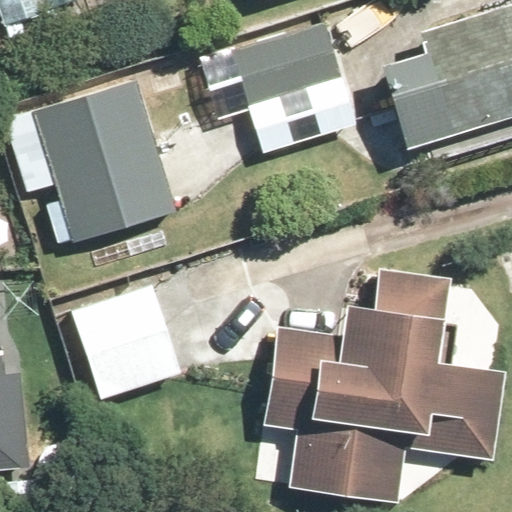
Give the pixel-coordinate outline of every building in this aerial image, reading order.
[(0,0),(0,2),(6,20),(41,8),(37,0),(0,0)] [(511,1),(422,30),(428,49),(384,62),(409,143),(511,111),(511,1)] [(323,19),(209,57),(226,109),(341,76),(323,19)] [(74,239),(176,207),(136,76),(33,108),(74,239)] [(507,367),(440,357),(451,277),(380,267),(375,304),(349,299),(343,336),(277,326),(262,425),(297,430),(289,484),(396,500),(405,445),(494,459),(507,367)] [(69,310),(98,397),(166,374),(159,355),(168,352),(155,315),(149,316),(139,288),(69,310)] [(0,466),(28,463),(20,367),(6,368),(4,350),(0,350),(0,466)] [(51,477),(0,481),(0,503),(52,499),(51,477)]
